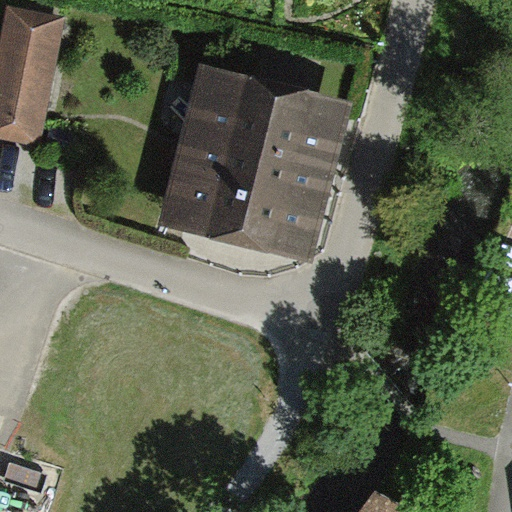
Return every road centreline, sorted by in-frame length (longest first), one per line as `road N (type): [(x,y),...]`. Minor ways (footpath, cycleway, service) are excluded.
road 1 (residential): [(0,225),(283,308),(317,303),(342,271),(409,0)]
road 2 (track): [(221,511),(274,437),(317,303)]
